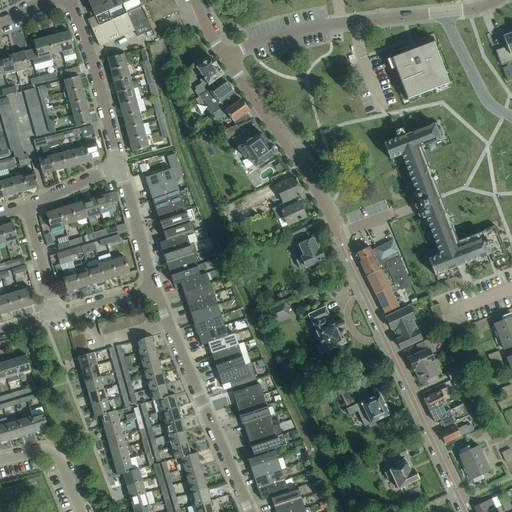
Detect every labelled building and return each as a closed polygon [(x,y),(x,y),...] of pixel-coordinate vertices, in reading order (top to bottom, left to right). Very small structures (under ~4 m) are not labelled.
[(99,46),(128,33),(135,30),(137,36),(156,28),(153,22),(178,11),(173,0),(90,0),(88,1),(95,16),(87,19),(99,46)] [(507,46),(495,51),(501,65),(511,61),(511,28),(506,31),(507,34),(504,35),(503,36),(507,46)] [(69,31),(57,34),(61,51),(74,48),(69,31)] [(61,51),(57,34),(45,37),(50,55),(61,51)] [(50,55),(45,37),(33,41),(35,49),(30,50),(32,59),(50,55)] [(393,57),(391,58),(392,59),(393,62),(394,64),(395,67),(395,68),(396,68),(397,71),(396,71),(397,72),(398,75),(399,78),(401,81),(400,81),(402,84),(403,87),(404,90),(405,93),(406,95),(407,98),(407,99),(409,99),(409,98),(411,97),(412,97),(413,97),(416,96),(417,95),(420,94),(423,93),(426,92),(429,91),(429,90),(432,89),(435,88),(438,87),(440,87),(440,86),(443,85),(444,85),(447,84),(448,83),(448,82),(446,79),(447,79),(446,78),(445,75),(433,42),(423,46),(420,47),(419,47),(418,44),(417,44),(404,49),(404,50),(405,53),(404,53),(402,54),(400,55),(397,56),(396,56),(396,57),(393,58),(393,57)] [(26,61),(32,59),(30,50),(12,55),(16,72),(28,69),(26,61)] [(132,59),(125,60),(123,54),(107,58),(110,70),(126,66),(133,64),(132,59)] [(16,72),(12,55),(0,57),(0,58),(4,75),(16,72)] [(193,89),(199,96),(206,92),(203,88),(223,75),(211,57),(194,69),(199,76),(201,74),(203,77),(200,80),(202,83),(193,89)] [(150,72),(147,60),(142,62),(145,73),(150,72)] [(78,66),(67,69),(68,76),(80,72),(78,66)] [(130,77),(126,66),(110,70),(114,81),(130,77)] [(68,76),(66,69),(60,71),(61,77),(68,76)] [(43,75),(37,77),(38,83),(45,82),(43,75)] [(63,80),(67,91),(82,87),(80,80),(79,80),(78,77),(79,76),(63,80)] [(38,83),(37,77),(30,79),(32,85),(38,83)] [(138,81),(131,83),(130,77),(114,81),(117,93),(133,89),(140,87),(138,81)] [(229,85),(228,84),(228,85),(226,82),(226,81),(216,88),(214,86),(206,92),(199,96),(195,99),(198,103),(203,100),(208,107),(206,109),(210,114),(212,113),(224,107),(236,99),(232,93),(233,92),(233,91),(233,89),(231,85),(229,85)] [(156,95),(153,83),(148,85),(151,96),(156,95)] [(15,86),(8,87),(8,88),(10,94),(16,92),(15,86)] [(37,87),(41,99),(46,97),(42,86),(37,87)] [(10,94),(8,88),(8,87),(1,89),(3,96),(10,94)] [(82,88),(82,87),(67,91),(63,92),(64,98),(68,97),(70,103),(85,99),(83,92),(82,92),(81,88),(82,88)] [(136,100),(133,89),(117,93),(120,105),(136,100)] [(26,101),(38,98),(36,92),(25,96),(26,101)] [(46,98),(46,97),(41,99),(42,105),(44,110),(49,109),(47,103),(50,103),(50,100),(54,98),(54,96),(46,98)] [(28,107),(39,104),(38,98),(26,101),(28,107)] [(85,100),(85,99),(70,103),(66,104),(67,109),(71,108),(73,115),(88,111),(86,103),(85,103),(84,100),(85,100)] [(249,111),(241,99),(225,110),(224,107),(212,113),(216,120),(228,114),(237,126),(251,119),(247,112),(249,111)] [(139,112),(136,100),(120,105),(123,116),(139,112)] [(0,110),(10,108),(9,102),(0,104),(0,110)] [(29,113),(41,110),(39,104),(28,107),(29,113)] [(162,118),(159,106),(154,108),(157,120),(162,118)] [(0,113),(1,117),(12,114),(10,108),(0,110),(0,113)] [(52,120),(49,109),(44,110),(47,122),(52,120)] [(31,119),(43,116),(41,110),(29,113),(31,119)] [(88,111),(73,115),(76,127),(91,123),(89,115),(88,115),(87,111),(88,111)] [(142,124),(139,112),(123,116),(126,128),(142,124)] [(2,123),(14,119),(12,114),(1,117),(2,123)] [(33,125),(44,121),(43,116),(31,119),(33,125)] [(166,130),(162,118),(157,120),(161,131),(166,130)] [(4,128),(15,125),(14,119),(2,123),(4,128)] [(54,127),(52,120),(47,122),(49,129),(50,134),(55,132),(54,127)] [(34,131),(46,127),(44,121),(33,125),(34,131)] [(384,143),(389,159),(401,154),(416,193),(414,193),(413,194),(414,195),(415,200),(416,201),(417,200),(418,201),(419,202),(420,205),(421,208),(421,209),(421,210),(420,210),(420,212),(422,216),(422,218),(424,217),(425,217),(440,255),(428,259),(434,275),(436,274),(447,270),(446,270),(448,270),(452,268),(456,267),(456,266),(457,266),(457,267),(462,264),(475,259),(478,258),(479,258),(487,255),(490,263),(493,262),(507,257),(495,226),(480,231),(481,232),(457,241),(453,232),(454,231),(453,228),(452,225),(451,225),(448,219),(447,215),(448,214),(446,211),(446,210),(442,212),(441,210),(439,204),(438,203),(437,198),(435,194),(434,193),(432,187),(432,186),(436,184),(436,183),(435,183),(434,179),(433,180),(432,176),(429,169),(430,169),(428,163),(427,163),(423,152),(424,152),(422,148),(424,147),(423,146),(440,139),(438,135),(442,134),(438,123),(416,131),(405,135),(384,143)] [(145,135),(142,124),(126,128),(129,140),(145,135)] [(6,134),(17,131),(15,125),(4,128),(6,134)] [(80,128),(81,133),(82,138),(94,134),(92,125),(80,128)] [(248,141),(237,126),(223,131),(229,140),(232,138),(238,147),(238,148),(244,157),(247,155),(256,167),(275,154),(275,153),(276,153),(276,150),(272,145),(269,144),(269,145),(260,132),(248,141)] [(47,133),(46,127),(34,131),(36,137),(47,133)] [(19,137),(17,131),(6,134),(7,140),(19,137)] [(69,136),(68,131),(63,132),(56,134),(58,139),(69,136)] [(58,139),(56,134),(50,136),(45,137),(46,142),(58,139)] [(148,147),(145,135),(129,140),(132,151),(148,147)] [(20,143),(19,137),(7,140),(9,146),(20,143)] [(47,145),(46,142),(45,137),(33,140),(35,148),(47,145)] [(22,148),(20,143),(9,146),(11,152),(13,151),(22,148)] [(0,157),(9,156),(5,144),(0,144),(0,149),(1,152),(0,152),(0,157)] [(97,144),(85,147),(88,162),(89,162),(89,161),(92,160),(93,161),(101,159),(97,144)] [(88,162),(85,147),(73,150),(77,165),(77,164),(81,163),(81,164),(88,162)] [(23,154),(22,148),(13,151),(14,157),(17,156),(23,154)] [(77,165),(73,150),(61,153),(65,168),(66,168),(66,167),(69,166),(69,167),(77,165)] [(65,168),(61,153),(50,156),(54,171),(54,170),(58,169),(58,170),(65,168)] [(17,156),(20,166),(29,164),(27,154),(23,154),(17,156)] [(54,171),(50,156),(38,159),(42,174),(43,174),(42,173),(46,172),(46,173),(54,171)] [(0,172),(8,170),(7,165),(5,160),(0,161),(0,172)] [(145,163),(139,165),(141,173),(147,171),(147,170),(149,169),(147,164),(145,165),(145,163)] [(148,188),(175,179),(171,169),(145,178),(148,188)] [(38,187),(34,172),(22,175),(26,190),(27,190),(26,189),(30,188),(30,189),(38,187)] [(281,173),(270,178),(273,185),(284,180),(281,173)] [(26,190),(22,175),(11,179),(15,193),(15,192),(18,191),(19,192),(26,190)] [(268,200),(255,205),(259,214),(271,208),(272,209),(292,199),(295,198),(295,197),(303,194),(295,177),(268,188),(271,196),(275,194),(276,196),(279,195),(280,199),(270,204),(268,200)] [(15,193),(11,179),(0,181),(0,185),(3,197),(4,197),(3,196),(7,195),(15,193)] [(152,199),(178,190),(175,179),(148,188),(152,199)] [(155,209),(182,200),(178,190),(152,199),(155,209)] [(95,198),(100,214),(112,210),(107,194),(95,198)] [(100,214),(95,198),(83,202),(83,201),(88,217),(100,214)] [(295,205),(292,199),(272,209),(275,216),(282,213),(287,225),(299,219),(299,220),(301,219),(301,218),(305,216),(299,203),(295,205)] [(159,219),(185,210),(182,200),(155,209),(159,219)] [(88,217),(83,201),(82,201),(83,202),(71,205),(75,221),(88,217)] [(59,209),(58,209),(63,225),(69,223),(71,228),(77,226),(75,221),(71,205),(70,205),(70,206),(59,209)] [(63,225),(58,209),(46,213),(46,212),(46,213),(51,229),(63,225)] [(162,230),(189,221),(185,210),(159,219),(162,230)] [(166,241),(186,234),(193,232),(189,221),(162,230),(166,240),(166,241)] [(13,223),(1,226),(6,242),(18,239),(13,223)] [(118,231),(116,226),(105,230),(107,235),(118,231)] [(290,231),(293,238),(304,233),(301,226),(290,231)] [(83,236),(85,242),(94,239),(94,237),(93,233),(83,236)] [(163,253),(189,244),(186,234),(166,241),(166,240),(159,242),(163,253)] [(118,235),(105,239),(107,244),(120,240),(118,235)] [(74,239),(69,241),(70,246),(76,245),(83,242),(81,237),(74,239)] [(312,239),(296,246),(302,258),(296,261),(300,269),(306,267),(324,259),(319,249),(317,250),(312,239)] [(70,246),(69,241),(57,244),(59,250),(70,246)] [(392,241),(371,251),(369,247),(355,254),(366,277),(375,294),(389,287),(383,274),(389,271),(395,284),(398,283),(402,290),(402,291),(406,289),(407,292),(413,289),(411,286),(410,284),(392,241)] [(166,263),(193,255),(189,244),(163,253),(166,263)] [(71,262),(69,255),(68,250),(57,254),(60,265),(65,263),(71,262)] [(170,274),(196,265),(193,255),(166,263),(170,274)] [(124,256),(112,260),(117,276),(128,272),(129,273),(124,256)] [(19,259),(12,261),(13,266),(25,262),(23,258),(19,259)] [(104,280),(99,264),(98,261),(96,260),(88,262),(86,265),(87,268),(92,284),(92,283),(104,280)] [(117,276),(112,260),(99,264),(104,280),(105,280),(116,276),(116,277),(117,276)] [(2,269),(13,266),(12,261),(0,265),(2,269)] [(80,288),(75,272),(71,262),(65,263),(67,270),(61,272),(68,292),(68,291),(80,287),(80,288)] [(27,270),(26,265),(12,269),(14,274),(27,270)] [(180,282),(200,276),(200,275),(196,265),(170,274),(173,285),(180,283),(180,282)] [(92,284),(87,268),(75,272),(80,288),(80,287),(92,284)] [(14,274),(12,269),(7,271),(0,273),(2,278),(9,276),(14,274)] [(184,293),(210,284),(206,273),(200,275),(200,276),(180,282),(180,283),(184,293)] [(401,305),(399,301),(396,302),(394,298),(392,293),(401,289),(398,283),(395,284),(389,287),(375,294),(376,297),(384,313),(385,313),(401,305)] [(187,303),(214,294),(210,284),(184,293),(187,303)] [(30,288),(18,291),(23,307),(35,304),(30,288)] [(23,307),(18,291),(7,295),(12,311),(23,307)] [(214,294),(187,303),(191,314),(217,305),(214,294)] [(12,311),(7,295),(0,296),(0,313),(0,314),(12,311)] [(283,303),(267,310),(273,323),(289,315),(283,303)] [(194,324),(221,315),(217,305),(191,314),(194,324)] [(313,324),(316,331),(321,343),(315,345),(319,355),(345,343),(342,335),(345,333),(343,329),(346,328),(342,319),(328,326),(325,319),(330,317),(325,306),(308,314),(312,324),(313,324)] [(421,339),(413,323),(412,320),(414,319),(409,307),(386,317),(386,319),(390,328),(391,328),(391,330),(392,329),(393,329),(398,339),(396,340),(400,349),(421,339)] [(144,311),(138,313),(142,324),(147,323),(144,311)] [(432,314),(434,320),(442,317),(444,316),(442,311),(441,311),(433,314),(432,314)] [(138,313),(133,314),(136,326),(142,324),(138,313)] [(133,314),(127,316),(130,328),(136,326),(133,314)] [(198,335),(224,326),(221,315),(194,324),(198,335)] [(127,316),(121,318),(124,329),(130,328),(127,316)] [(511,316),(493,323),(498,337),(503,350),(511,346),(511,316)] [(121,318),(115,319),(118,331),(124,329),(121,318)] [(115,319),(109,321),(112,332),(118,331),(115,319)] [(109,321),(103,323),(107,334),(112,332),(109,321)] [(98,324),(97,324),(101,336),(107,334),(103,323),(98,324)] [(208,343),(228,336),(227,336),(224,326),(198,335),(201,345),(208,343)] [(82,328),(70,332),(72,338),(84,335),(82,328)] [(211,353),(238,344),(234,334),(227,336),(228,336),(208,343),(211,353)] [(84,335),(72,338),(74,344),(86,341),(84,335)] [(151,336),(135,341),(139,353),(155,348),(151,336)] [(414,370),(415,370),(434,360),(431,353),(435,351),(429,339),(417,345),(421,353),(408,358),(414,370)] [(86,341),(74,344),(76,351),(87,347),(86,341)] [(215,364),(241,355),(238,344),(211,353),(215,364)] [(87,347),(76,351),(77,357),(89,354),(87,347)] [(155,348),(139,353),(142,365),(158,360),(155,348)] [(501,360),(498,351),(488,355),(491,364),(501,360)] [(89,354),(77,357),(81,369),(97,365),(93,352),(89,354)] [(26,355),(14,359),(18,374),(30,371),(31,371),(26,355)] [(218,374),(245,365),(241,355),(215,364),(218,374)] [(14,359),(2,362),(6,378),(8,383),(20,379),(18,374),(14,359)] [(437,374),(433,367),(439,364),(436,359),(434,360),(415,370),(421,382),(426,380),(428,383),(437,379),(436,375),(437,374)] [(158,360),(142,365),(145,377),(161,372),(158,360)] [(97,365),(81,369),(84,381),(100,377),(97,365)] [(248,376),(245,365),(218,374),(222,385),(248,376)] [(447,371),(451,379),(462,375),(459,366),(447,371)] [(161,372),(145,377),(149,389),(165,384),(161,372)] [(100,377),(84,381),(88,393),(103,388),(100,377)] [(165,384),(149,389),(152,401),(158,399),(168,396),(165,384)] [(236,403),(263,394),(259,384),(233,393),(236,403)] [(357,411),(364,426),(389,415),(379,394),(375,385),(374,385),(375,388),(357,396),(351,385),(339,391),(347,408),(346,409),(349,414),(357,411)] [(511,388),(511,385),(502,388),(505,397),(511,394),(511,388)] [(446,387),(433,394),(424,398),(423,398),(429,411),(442,405),(446,403),(445,400),(451,397),(446,387)] [(103,388),(88,393),(91,405),(107,400),(103,388)] [(168,396),(158,399),(161,411),(177,407),(174,394),(168,396)] [(240,414),(266,405),(263,394),(236,403),(240,414)] [(107,400),(91,405),(94,417),(100,415),(110,412),(107,400)] [(468,416),(462,404),(450,410),(449,409),(448,410),(445,405),(442,407),(442,405),(429,411),(435,422),(440,420),(443,427),(452,423),(468,416)] [(243,424),(270,415),(266,405),(240,414),(243,424)] [(135,413),(130,415),(132,419),(136,418),(141,417),(138,407),(133,408),(135,413)] [(161,411),(156,413),(159,423),(161,424),(165,423),(181,419),(177,407),(161,411)] [(110,412),(100,415),(103,427),(120,422),(116,410),(110,412)] [(43,412),(31,416),(36,432),(37,434),(44,432),(43,430),(48,428),(43,412)] [(247,435),(273,426),(270,415),(243,424),(247,435)] [(31,416),(19,420),(24,436),(36,432),(31,416)] [(0,418),(0,442),(12,439),(7,423),(5,417),(0,418)] [(181,419),(165,423),(168,435),(184,430),(181,419)] [(19,420),(7,423),(12,439),(24,436),(19,420)] [(120,422),(103,427),(107,439),(123,434),(120,422)] [(439,432),(444,444),(473,430),(470,425),(467,427),(466,425),(457,429),(455,425),(439,432)] [(250,445),(277,436),(273,426),(247,435),(250,445)] [(184,430),(168,435),(172,447),(187,442),(184,430)] [(123,434),(107,439),(110,451),(126,446),(129,446),(127,440),(125,441),(123,434)] [(254,456),(274,449),(280,447),(277,436),(250,445),(254,455),(254,456)] [(187,442),(172,447),(175,459),(181,457),(191,455),(191,454),(187,442)] [(478,445),(460,454),(458,455),(470,480),(490,471),(478,445)] [(126,446),(110,451),(114,463),(130,458),(126,446)] [(387,456),(390,462),(397,459),(407,454),(404,448),(394,452),(394,453),(387,456)] [(277,459),(274,449),(254,456),(254,455),(247,458),(251,468),(277,459)] [(511,453),(510,449),(502,453),(506,463),(511,459),(511,453)] [(191,455),(181,457),(184,469),(200,465),(196,453),(191,454),(191,455)] [(254,479),(281,470),(287,468),(284,457),(277,459),(251,468),(254,479)] [(405,457),(398,461),(399,463),(395,465),(396,467),(384,472),(387,479),(392,476),(398,489),(419,479),(414,470),(411,471),(405,457)] [(130,458),(114,463),(117,475),(123,473),(133,470),(130,458)] [(200,465),(184,469),(188,481),(203,477),(200,465)] [(133,470),(123,473),(126,485),(142,481),(139,468),(133,470)] [(258,489),(284,480),(281,470),(254,479),(258,489)] [(203,477),(188,481),(191,493),(207,489),(203,477)] [(271,496),(288,491),(288,490),(284,480),(258,489),(261,500),(271,497),(271,496)] [(142,481),(126,485),(129,497),(146,493),(142,481)] [(274,507),(301,498),(297,487),(288,490),(288,491),(271,496),(271,497),(274,507)] [(207,489),(191,493),(194,505),(210,501),(207,489)] [(146,493),(129,497),(133,509),(149,505),(146,493)] [(275,511),(293,511),(304,508),(301,498),(274,507),(275,511)] [(474,507),(476,511),(497,511),(491,499),(474,507)] [(213,511),(210,501),(194,505),(196,511),(213,511)]
